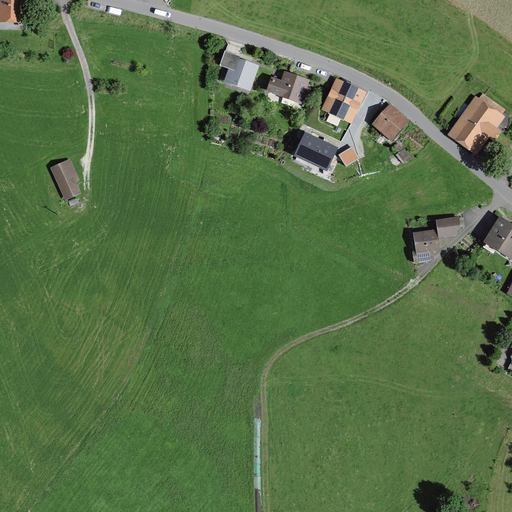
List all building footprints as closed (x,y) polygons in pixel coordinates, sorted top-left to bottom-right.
[(0,18),(26,19),(26,0),(1,0),(1,6),(0,6),(0,18)] [(248,89),(256,68),(238,62),(239,57),(225,52),(220,66),(231,70),(227,82),(248,89)] [(307,83),(286,75),(283,84),(273,80),(269,91),(300,102),(307,83)] [(339,85),(328,109),(349,118),(360,94),(339,85)] [(500,134),(491,128),(504,111),(484,96),(462,126),(458,123),(451,133),(474,151),(486,135),(494,141),(500,134)] [(402,126),(405,123),(389,110),(374,128),(380,133),(383,130),(395,140),(405,128),(402,126)] [(334,150),(307,136),(297,155),(325,169),(334,150)] [(347,166),(360,158),(353,146),(340,154),(347,166)] [(69,162),(53,169),(67,198),(79,193),(73,181),(77,179),(69,162)] [(456,234),(455,228),(460,227),(459,218),(439,221),(441,236),(456,234)] [(511,225),(502,219),(487,241),(511,257),(511,225)] [(440,249),(437,232),(417,234),(420,252),(414,253),(416,263),(430,261),(429,254),(433,253),(433,250),(440,249)]
